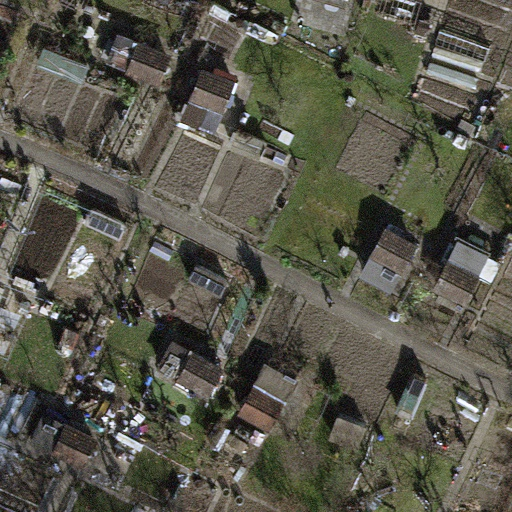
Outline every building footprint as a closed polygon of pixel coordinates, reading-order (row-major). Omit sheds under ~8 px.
[(130,70),(162,83),(173,53),(141,41),(130,70)] [(184,119),(214,131),(234,83),(204,71),(184,119)] [(88,221),(122,237),(129,221),(96,205),(88,221)] [(361,275),(392,290),(417,241),(386,225),(361,275)] [(434,288),(466,302),(491,249),(458,234),(434,288)] [(191,280),(222,293),(231,272),(199,259),(191,280)] [(161,365),(212,393),(227,366),(177,338),(161,365)] [(239,408),(269,427),(301,379),(270,360),(239,408)] [(393,407),(413,416),(432,378),(412,369),(393,407)] [(86,464),(98,434),(48,413),(35,443),(86,464)] [(365,449),(373,427),(337,414),(329,437),(365,449)]
